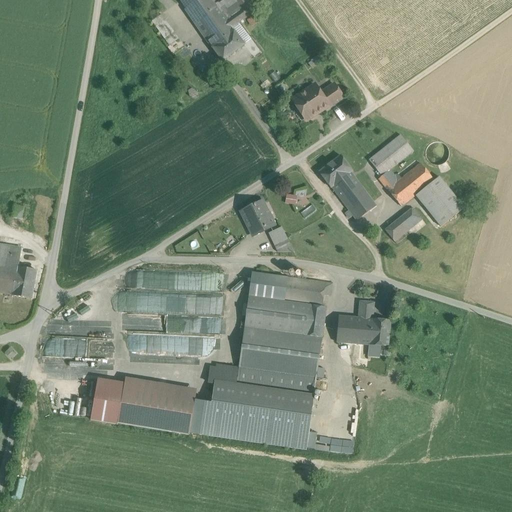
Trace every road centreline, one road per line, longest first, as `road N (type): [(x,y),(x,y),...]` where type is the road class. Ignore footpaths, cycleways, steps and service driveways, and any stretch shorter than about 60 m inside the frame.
road 1 (unclassified): [(511,322),(295,260),(134,261)]
road 2 (unclassified): [(100,0),(39,318)]
road 3 (track): [(511,10),(377,106),(299,0)]
road 4 (unclassified): [(377,106),(134,261)]
road 5 (unclassified): [(39,318),(0,482)]
